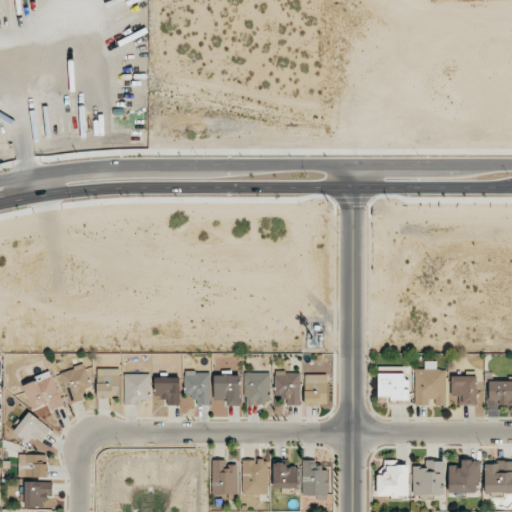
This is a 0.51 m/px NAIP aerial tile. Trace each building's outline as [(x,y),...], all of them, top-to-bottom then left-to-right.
[(446,405),(445,369),(436,369),(436,361),(424,361),(424,368),(414,368),(415,405),(432,405),(446,405)] [(61,371),(68,403),(83,399),(82,392),(91,390),(86,366),(61,371)] [(119,369),(97,368),(97,398),(119,398),(119,369)] [(32,410),(48,404),(50,410),(63,406),(50,371),(31,377),(33,381),(23,385),(32,410)] [(210,405),(210,371),(184,371),(184,395),(194,394),(194,405),(210,405)] [(286,405),(300,405),(300,371),(276,371),(276,399),(286,399),(286,405)] [(270,373),(244,373),(244,404),(270,404),(270,373)] [(407,373),(377,373),(377,396),(390,396),(390,401),(407,400),(407,373)] [(124,405),(142,405),(142,400),(150,400),(150,374),(124,374),(124,405)] [(326,374),(304,375),(304,405),(327,405),(326,374)] [(226,406),(240,405),(239,375),(213,375),(214,400),(226,400),(226,406)] [(476,405),(475,375),(450,376),(451,396),(458,395),(459,405),(476,405)] [(180,405),(179,377),(154,377),(154,399),(166,399),(166,405),(180,405)] [(511,380),(488,380),(488,404),(511,404),(511,380)] [(51,429),(29,412),(14,431),(28,442),(33,436),(41,442),(51,429)] [(48,455),(19,454),(18,476),(47,477),(48,455)] [(237,464),(227,464),(227,460),(212,459),(211,496),(236,496),(237,464)] [(242,460),(242,495),(268,495),(267,460),(242,460)] [(316,460),(302,460),(302,495),(316,496),(316,500),(327,500),(328,467),(316,467),(316,460)] [(377,475),(377,496),(407,497),(408,465),(397,465),(397,460),(385,460),(385,475),(377,475)] [(412,467),(412,495),(444,494),(444,460),(425,461),(425,467),(412,467)] [(480,460),(461,460),(461,466),(448,466),(448,492),(476,493),(476,482),(480,482),(480,460)] [(484,493),(511,492),(511,461),(484,462),(484,493)] [(272,488),(297,489),(298,466),(286,466),(286,462),(273,462),(272,488)] [(24,506),(43,507),(43,497),(52,497),(52,482),(25,482),(24,506)]
